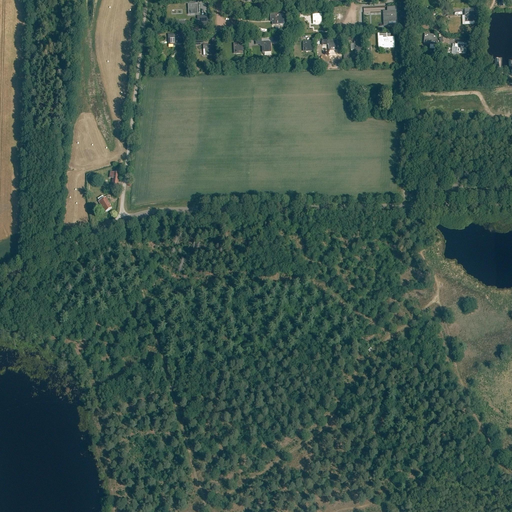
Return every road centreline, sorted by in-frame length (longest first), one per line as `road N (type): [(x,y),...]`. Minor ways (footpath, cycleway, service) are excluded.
road 1 (unclassified): [(107,226),(166,209),(511,202)]
road 2 (unclassified): [(107,226),(121,204),(146,0)]
